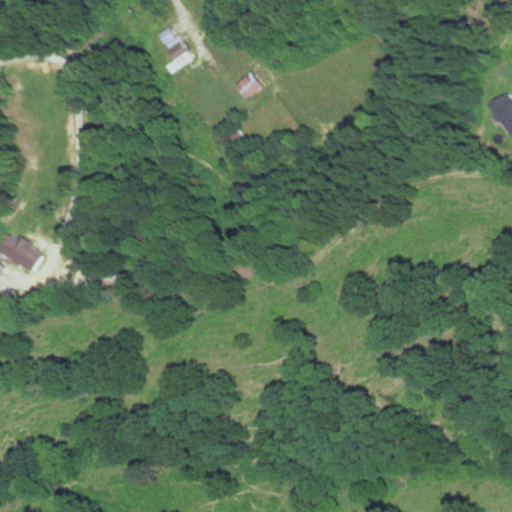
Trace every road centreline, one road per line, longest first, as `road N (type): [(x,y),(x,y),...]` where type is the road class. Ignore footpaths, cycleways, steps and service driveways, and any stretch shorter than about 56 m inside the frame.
road 1 (residential): [(0,387),(46,310),(121,255),(285,214),(374,139)]
road 2 (residential): [(353,511),(414,374)]
